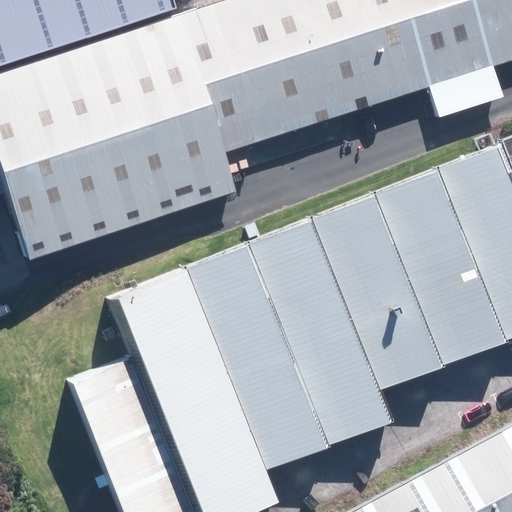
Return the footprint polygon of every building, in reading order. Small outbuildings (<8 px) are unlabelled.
[(511,0),(238,0),(163,23),(0,72),(0,200),(20,264),(234,199),(221,155),(511,65),(511,0)] [(0,0),(0,72),(163,23),(162,1),(163,0),(0,0)] [(511,203),(493,155),(124,295),(146,352),(206,511),(246,511),(277,500),(266,469),(386,424),(374,392),(511,340),(511,203)] [(127,511),(206,511),(146,352),(76,379),(127,511)] [(511,511),(511,429),(358,511),(511,511)]
